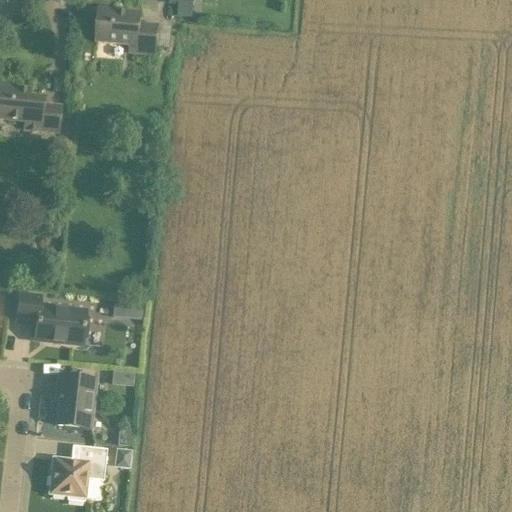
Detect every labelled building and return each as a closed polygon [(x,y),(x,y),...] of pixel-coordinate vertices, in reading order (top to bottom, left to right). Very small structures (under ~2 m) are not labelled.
[(96,44),(128,47),(128,56),(156,58),(157,49),(169,50),(171,29),(159,28),(159,26),(140,24),(141,14),(99,10),(96,44)] [(0,121),(22,124),(22,133),(58,137),(61,107),(42,105),(43,100),(28,99),(29,90),(0,87),(0,121)] [(86,313),(38,307),(39,297),(17,294),(14,326),(36,329),(34,343),(81,348),(86,313)] [(115,301),(115,309),(143,310),(144,303),(115,301)] [(143,321),(143,312),(114,310),(114,320),(143,321)] [(62,377),(56,427),(89,431),(95,381),(62,377)] [(84,504),(84,500),(86,481),(103,483),(106,452),(71,448),(70,462),(52,460),(49,496),(67,498),(66,502),(84,504)]
